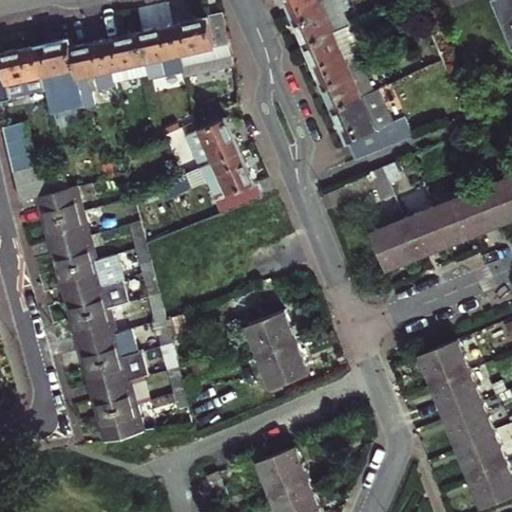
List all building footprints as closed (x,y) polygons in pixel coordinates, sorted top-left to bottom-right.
[(335,0),(333,1),(332,0),(293,0),(288,2),(295,19),(302,35),(347,16),(350,15),(343,0),(335,0)] [(511,48),(511,0),(496,0),(490,3),(489,2),(488,3),(508,51),(511,48)] [(220,4),(173,15),(184,66),(232,56),(220,4)] [(156,19),(139,23),(151,74),(184,66),(173,15),(156,19)] [(347,16),(302,35),(309,51),(316,67),(356,50),(360,48),(347,16)] [(151,74),(139,23),(123,27),(105,31),(117,82),(151,74)] [(46,81),(53,112),(87,104),(71,39),(69,29),(44,35),(35,37),(46,81)] [(71,39),(87,104),(97,101),(95,90),(117,85),(117,82),(105,31),(86,35),(71,39)] [(0,45),(0,94),(12,92),(12,89),(46,81),(35,37),(9,43),(0,45)] [(323,86),(330,101),(371,83),(356,50),(316,67),(323,86)] [(341,127),(351,152),(406,131),(398,110),(386,115),(373,83),(371,83),(330,101),(341,127)] [(196,160),(239,142),(232,125),(225,109),(182,127),(196,160)] [(4,119),(7,134),(32,128),(29,114),(4,119)] [(7,134),(11,148),(36,142),(32,128),(7,134)] [(36,142),(11,148),(13,156),(14,162),(40,157),(36,142)] [(214,205),(259,188),(248,164),(239,142),(196,160),(214,205)] [(417,156),(320,187),(328,210),(377,194),(384,215),(431,199),(417,156)] [(43,169),(40,157),(14,162),(18,175),(43,169)] [(47,186),(69,180),(65,164),(43,170),(47,186)] [(511,166),(372,225),(388,262),(511,210),(511,166)] [(37,189),(47,186),(43,170),(43,169),(18,175),(22,193),(37,189)] [(133,188),(129,173),(119,176),(123,191),(133,188)] [(77,177),(69,180),(47,186),(37,189),(41,203),(45,214),(84,202),(77,177)] [(137,202),(133,188),(123,191),(127,204),(137,202)] [(91,226),(84,202),(45,214),(49,227),(52,238),(91,226)] [(147,235),(142,221),(132,224),(136,238),(147,235)] [(59,262),(98,250),(91,226),(52,238),(55,250),(59,262)] [(154,260),(147,235),(136,238),(144,263),(154,260)] [(105,275),(98,250),(59,262),(63,275),(66,287),(105,275)] [(161,284),(154,260),(144,263),(151,287),(161,284)] [(70,299),(73,311),(126,295),(135,292),(128,268),(105,275),(66,287),(70,299)] [(168,308),(161,284),(151,287),(158,311),(168,308)] [(126,295),(73,311),(77,322),(80,334),(133,319),(126,295)] [(296,326),(288,306),(249,323),(262,353),(300,336),(296,326)] [(175,333),(168,308),(158,311),(153,313),(160,337),(165,336),(175,333)] [(136,318),(133,319),(80,334),(85,348),(87,358),(144,342),(136,318)] [(435,363),(441,376),(480,359),(465,325),(426,342),(435,363)] [(175,333),(165,336),(172,359),(182,356),(175,333)] [(262,353),(276,386),(314,370),(308,355),(300,336),(262,353)] [(144,342),(87,358),(91,371),(95,382),(149,366),(156,364),(149,340),(144,342)] [(190,380),(182,356),(172,359),(179,384),(190,380)] [(448,393),(455,407),(494,390),(480,359),(441,376),(448,393)] [(149,366),(95,382),(98,393),(102,406),(140,395),(156,390),(149,366)] [(214,373),(202,379),(208,392),(220,387),(214,373)] [(190,380),(179,384),(186,407),(197,404),(190,380)] [(462,424),(468,438),(507,421),(494,390),(455,407),(462,424)] [(140,395),(102,406),(106,421),(109,430),(147,419),(140,395)] [(474,452),(480,465),(511,451),(511,432),(507,421),(468,438),(474,452)] [(267,458),(284,500),(322,483),(314,466),(304,442),(267,458)] [(511,451),(480,465),(486,478),(493,495),(511,486),(511,451)] [(249,485),(240,462),(228,467),(236,490),(249,485)] [(322,483),(284,500),(289,511),(334,511),(328,498),(322,483)]
